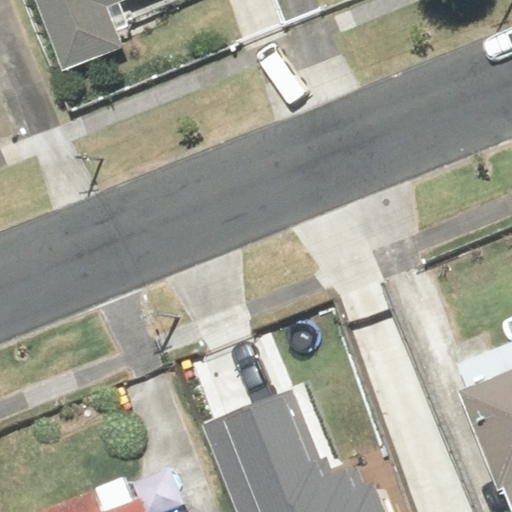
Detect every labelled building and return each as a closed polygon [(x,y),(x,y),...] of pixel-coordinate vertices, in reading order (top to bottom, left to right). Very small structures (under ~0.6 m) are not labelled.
[(56,0),(84,71),(146,46),(130,5),(141,0),(56,0)] [(511,349),(474,365),(483,387),(478,389),(511,472),(511,349)] [(315,388),(218,426),(251,511),(412,511),(401,483),(386,489),(377,465),(350,476),(315,388)] [(141,479),(55,511),(168,511),(162,497),(150,502),(141,479)] [(240,511),(226,479),(193,493),(201,511),(240,511)]
